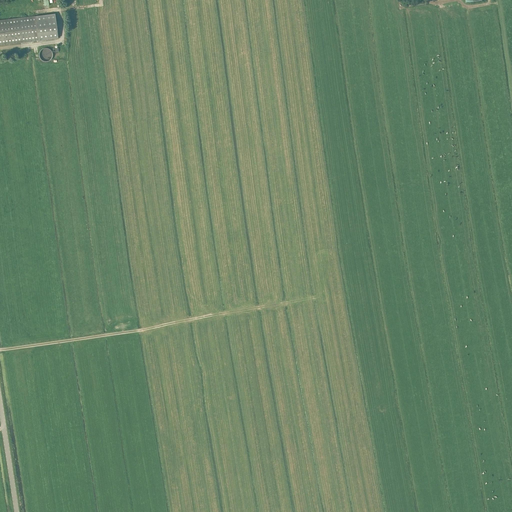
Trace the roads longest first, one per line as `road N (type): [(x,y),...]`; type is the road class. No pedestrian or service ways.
road 1 (unknown): [(0,352),(240,312)]
road 2 (track): [(0,51),(61,41),(58,9),(100,0)]
